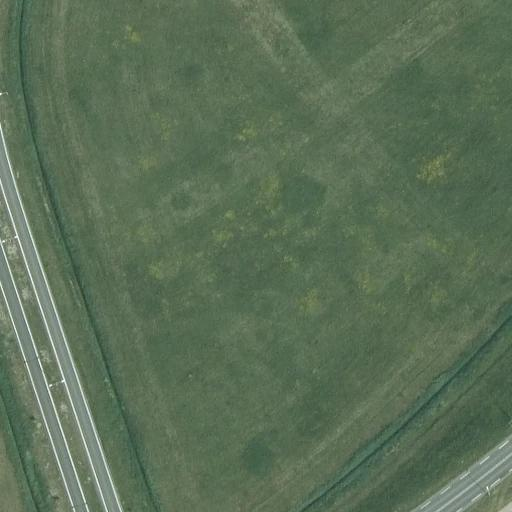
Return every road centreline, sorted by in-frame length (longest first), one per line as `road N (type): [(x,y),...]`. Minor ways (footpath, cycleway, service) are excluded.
road 1 (trunk): [(113,511),(0,158)]
road 2 (trunk): [(0,263),(80,511)]
